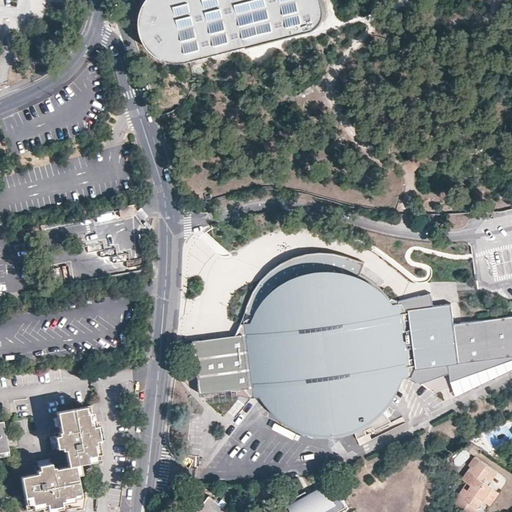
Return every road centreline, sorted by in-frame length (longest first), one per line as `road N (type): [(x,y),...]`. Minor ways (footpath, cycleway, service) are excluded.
road 1 (residential): [(144,116),(171,228),(143,511)]
road 2 (track): [(403,0),(338,65),(330,86),(347,129),(386,163),(407,168),(406,195),(388,228)]
road 3 (residential): [(95,33),(80,61),(0,107)]
road 4 (residential): [(144,116),(113,0)]
